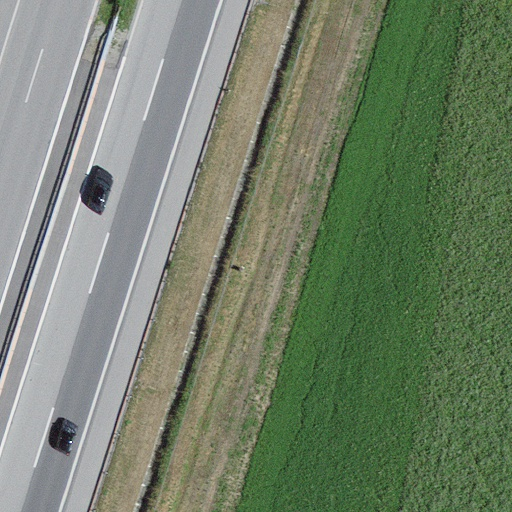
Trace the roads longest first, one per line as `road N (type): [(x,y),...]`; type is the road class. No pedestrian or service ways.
road 1 (motorway): [(12,511),(173,0)]
road 2 (motorway): [(65,0),(0,204)]
